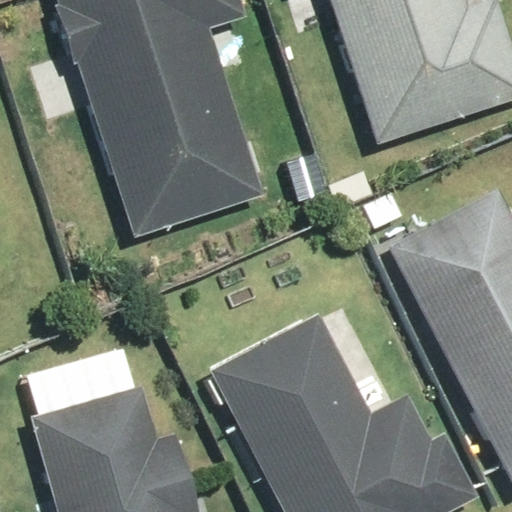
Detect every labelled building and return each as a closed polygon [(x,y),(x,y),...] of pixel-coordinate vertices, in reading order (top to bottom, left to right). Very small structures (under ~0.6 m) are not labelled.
[(36,0),(39,7),(35,8),(54,68),(58,66),(115,241),(246,198),(191,31),(226,19),(220,0),(36,0)] [(307,0),(357,148),(509,99),(476,1),(448,10),(444,0),(307,0)] [(511,253),(480,192),(371,248),(501,497),(511,491),(511,253)] [(299,316),(191,373),(264,511),(438,511),(461,500),(427,435),(413,442),(389,397),(351,416),(299,316)] [(139,441),(124,389),(11,422),(37,511),(176,511),(154,437),(139,441)]
